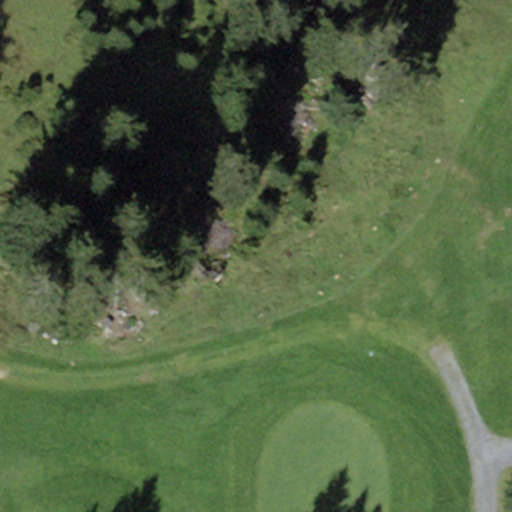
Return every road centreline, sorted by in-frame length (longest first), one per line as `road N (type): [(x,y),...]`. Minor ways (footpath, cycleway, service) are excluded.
road 1 (track): [(0,388),(32,394),(391,339),(511,329)]
road 2 (track): [(436,335),(464,396),(484,511)]
